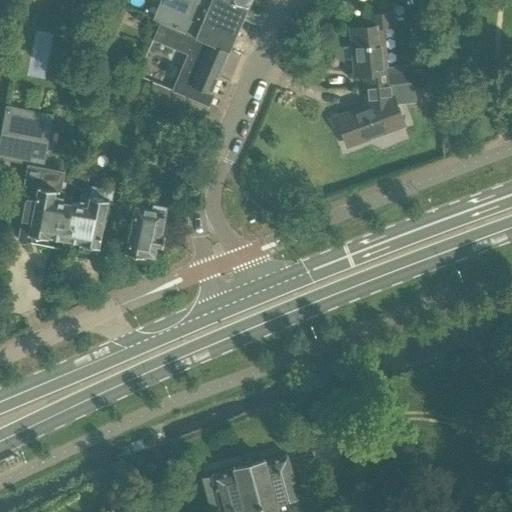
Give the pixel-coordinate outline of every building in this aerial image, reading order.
[(13,0),(0,0),(0,4),(11,8),(13,0)] [(159,22),(229,51),(247,7),(229,0),(158,0),(151,18),(159,22)] [(11,8),(0,4),(0,19),(6,22),(11,8)] [(353,45),(356,76),(363,75),(365,86),(414,81),(413,64),(386,67),(382,29),(396,27),(394,11),(369,14),(370,28),(352,30),(352,34),(349,35),(350,43),(353,45)] [(151,40),(187,55),(172,90),(208,105),(213,93),(211,92),(229,51),(159,22),(151,40)] [(437,100),(436,79),(424,80),(425,101),(437,100)] [(365,86),(367,106),(338,117),(348,145),(403,125),(397,107),(416,106),(414,81),(365,86)] [(166,105),(178,111),(202,121),(208,106),(208,105),(172,90),(166,105)] [(47,235),(54,236),(52,245),(61,246),(63,238),(70,202),(71,197),(64,195),(65,190),(60,189),(64,171),(43,167),(53,115),(8,106),(0,143),(0,156),(29,163),(22,197),(26,198),(18,238),(45,244),(47,235)] [(63,238),(80,241),(78,250),(96,254),(107,199),(111,200),(113,190),(92,186),(89,196),(85,195),(95,143),(82,140),(73,188),(81,190),(78,203),(70,202),(63,238)] [(152,206),(135,203),(125,259),(143,262),(144,253),(155,255),(157,244),(162,245),(164,235),(161,234),(166,204),(153,202),(152,206)] [(153,433),(142,438),(146,447),(147,448),(157,444),(157,442),(153,433)] [(244,511),(279,511),(277,503),(299,497),(287,454),(265,460),(264,459),(234,467),(234,468),(212,474),(219,509),(220,511),(240,511),(244,511)] [(161,465),(158,457),(151,460),(155,468),(161,465)]
